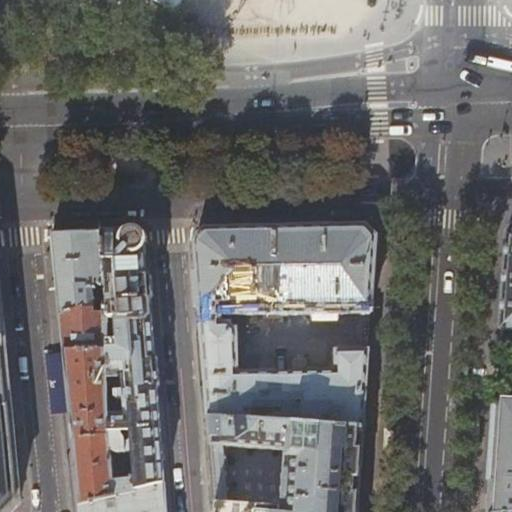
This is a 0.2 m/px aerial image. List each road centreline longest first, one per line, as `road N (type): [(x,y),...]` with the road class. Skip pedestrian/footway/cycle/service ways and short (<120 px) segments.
road 1 (primary): [(454,99),(18,118)]
road 2 (tertiary): [(423,511),(446,189)]
road 3 (residential): [(166,196),(193,511)]
road 4 (residential): [(22,202),(50,511)]
road 5 (residential): [(166,196),(446,189)]
road 6 (residential): [(22,202),(166,196)]
